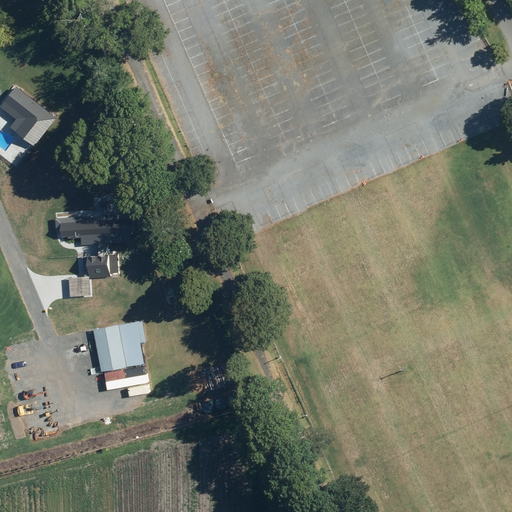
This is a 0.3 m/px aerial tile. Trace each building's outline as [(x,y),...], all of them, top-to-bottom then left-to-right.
[(56,118),(16,86),(0,106),(17,119),(10,127),(34,146),(56,118)] [(5,158),(0,165),(0,167),(7,173),(14,164),(5,158)] [(82,258),(63,259),(64,277),(90,276),(90,278),(110,277),(110,273),(114,273),(113,242),(131,242),(131,232),(139,232),(139,213),(109,214),(109,201),(92,202),(93,216),(54,217),(55,237),(81,236),(82,252),(96,251),(96,244),(97,244),(98,255),(82,256),(82,258)] [(168,289),(169,303),(190,301),(189,287),(168,289)] [(124,324),(94,329),(102,372),(131,367),(124,324)]
